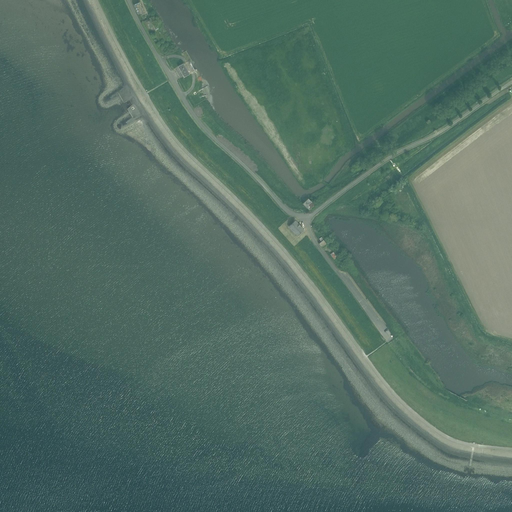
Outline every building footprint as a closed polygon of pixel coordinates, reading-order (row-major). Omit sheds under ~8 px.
[(139,14),(144,12),(140,2),(134,5),(139,14)] [(178,66),(184,77),(190,73),(183,63),(178,66)] [(134,107),(138,111),(142,107),(138,103),(134,107)] [(314,204),(311,201),(309,198),(303,203),(309,209),(314,204)] [(297,236),(304,229),(295,220),(289,226),(297,236)] [(322,248),(327,244),(321,237),(319,239),(321,241),(319,243),(322,248)]
